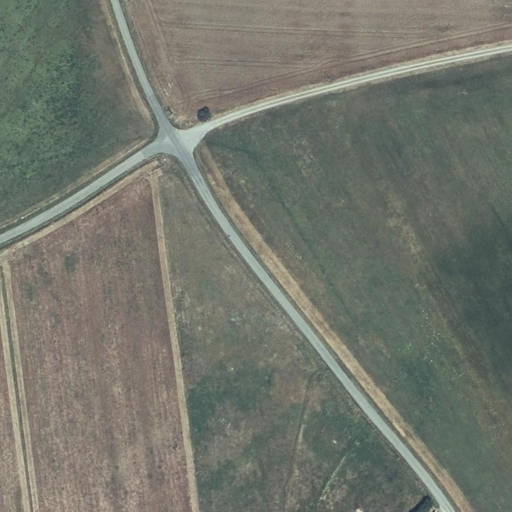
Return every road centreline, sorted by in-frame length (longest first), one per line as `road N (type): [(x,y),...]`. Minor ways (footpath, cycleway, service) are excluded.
road 1 (unclassified): [(173,140),(236,240),(450,511)]
road 2 (unclassified): [(0,238),(173,140)]
road 3 (unclassified): [(173,140),(114,0)]
